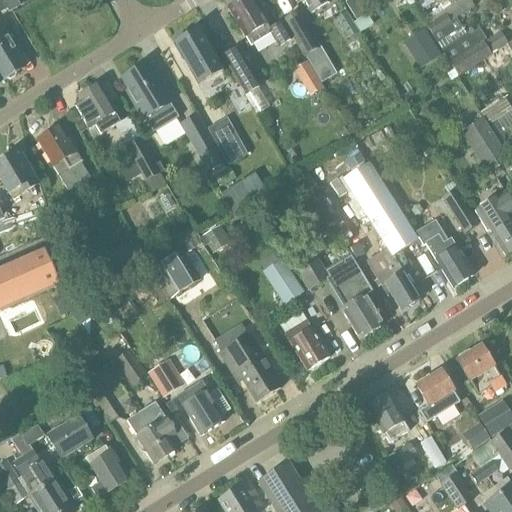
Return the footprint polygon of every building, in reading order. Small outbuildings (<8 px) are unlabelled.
[(289,42),(280,26),(268,32),(265,28),(266,27),(250,0),(246,0),(227,12),(244,40),(249,48),(270,36),(278,49),(289,42)] [(292,0),(297,6),(303,2),(311,15),(327,5),(324,0),(292,0)] [(354,0),(350,0),(345,4),(356,22),(365,16),(354,0)] [(449,64),(482,43),(484,41),(476,29),(467,35),(465,33),(464,33),(456,19),(473,10),(468,0),(444,14),(444,15),(429,25),(425,27),(434,42),(449,64)] [(277,21),(280,26),(289,42),(299,58),(301,57),(307,69),(317,63),(311,52),(315,50),(293,12),(277,21)] [(0,25),(0,76),(3,82),(6,80),(10,82),(15,79),(15,75),(24,70),(15,56),(19,54),(11,42),(6,33),(1,25),(0,25)] [(171,51),(194,90),(218,76),(196,37),(171,51)] [(429,37),(408,50),(421,71),(443,58),(429,37)] [(482,43),(449,64),(458,78),(491,57),(482,43)] [(221,56),(244,96),(260,87),(237,47),(221,56)] [(145,67),(122,81),(129,93),(126,95),(143,122),(169,106),(145,67)] [(322,88),(314,74),(301,83),(309,96),(322,88)] [(86,128),(91,125),(93,129),(94,128),(99,137),(118,125),(113,116),(114,115),(97,88),(77,100),(80,106),(74,109),(86,128)] [(478,115),(482,122),(491,136),(511,123),(511,116),(502,100),(478,115)] [(196,116),(179,126),(206,174),(224,164),(196,116)] [(507,163),(491,136),(482,122),(461,135),(487,175),(507,163)] [(56,175),(66,190),(68,193),(90,180),(81,164),(75,155),(75,154),(68,143),(65,144),(57,131),(35,144),(51,169),(55,176),(56,175)] [(248,157),(238,138),(218,149),(228,168),(248,157)] [(160,175),(140,140),(125,149),(145,184),(160,175)] [(13,157),(0,165),(0,183),(11,202),(32,190),(29,184),(33,182),(20,159),(15,162),(13,157)] [(374,180),(366,166),(346,179),(354,193),(389,250),(387,251),(390,256),(413,242),(374,180)] [(456,190),(441,200),(463,236),(478,226),(456,190)] [(502,211),(484,222),(489,232),(505,259),(511,254),(511,225),(509,220),(508,220),(502,211)] [(163,237),(172,251),(193,238),(184,223),(163,237)] [(457,251),(451,242),(444,247),(439,239),(445,236),(437,223),(417,235),(434,263),(452,290),(472,278),(456,251),(457,251)] [(203,238),(211,252),(228,241),(219,228),(203,238)] [(168,302),(194,286),(200,282),(184,256),(201,246),(198,242),(200,241),(197,237),(173,252),(146,269),(168,302)] [(129,243),(91,267),(104,289),(142,265),(129,243)] [(424,296),(410,273),(403,277),(390,256),(387,251),(366,264),(381,288),(383,287),(400,313),(408,308),(412,309),(418,306),(418,302),(417,300),(424,296)] [(312,252),(290,263),(306,291),(328,279),(312,252)] [(255,266),(283,308),(303,294),(275,253),(255,266)] [(43,254),(0,272),(0,313),(58,288),(52,276),(57,274),(53,265),(48,267),(43,254)] [(333,289),(345,308),(340,311),(358,341),(382,326),(364,298),(372,293),(359,273),(333,289)] [(51,300),(60,318),(78,309),(70,291),(51,300)] [(328,359),(310,331),(305,323),(284,337),(289,345),(306,373),(328,359)] [(214,344),(221,355),(219,356),(236,384),(241,381),(256,405),(280,390),(263,362),(264,361),(249,338),(240,343),(234,332),(214,344)] [(480,349),(456,364),(476,395),(489,387),(494,395),(505,388),(480,349)] [(129,352),(114,362),(133,390),(147,380),(129,352)] [(168,362),(155,370),(147,376),(161,398),(183,385),(168,362)] [(107,374),(93,383),(98,390),(112,381),(107,374)] [(440,374),(416,389),(428,407),(419,413),(426,425),(459,404),(453,394),(440,374)] [(206,393),(205,394),(204,394),(201,388),(191,394),(195,400),(181,408),(200,438),(223,423),(220,418),(229,412),(215,391),(208,396),(206,393)] [(99,390),(89,396),(108,425),(117,419),(99,390)] [(387,397),(366,409),(382,436),(387,445),(407,433),(402,425),(403,425),(387,397)] [(153,405),(138,415),(165,458),(174,453),(167,441),(174,437),(163,420),(153,405)] [(511,419),(504,407),(481,422),(491,439),(511,426),(511,419)] [(152,467),(165,458),(138,415),(137,415),(138,416),(126,423),(136,438),(135,439),(137,442),(136,447),(141,454),(146,455),(152,467)] [(76,420),(46,438),(60,461),(90,443),(76,420)] [(478,424),(472,428),(477,436),(466,443),(472,452),(489,440),(478,424)] [(511,469),(511,440),(506,432),(488,444),(508,473),(511,469)] [(393,455),(405,475),(420,467),(408,446),(393,455)] [(104,448),(84,461),(89,468),(89,469),(99,485),(91,491),(96,499),(105,494),(105,496),(125,484),(115,467),(118,466),(112,455),(109,456),(104,448)] [(54,483),(48,474),(41,463),(37,466),(29,454),(21,459),(53,511),(69,511),(62,499),(64,497),(55,482),(54,483)] [(53,511),(21,459),(10,466),(25,489),(22,491),(28,499),(27,500),(34,511),(53,511)] [(6,462),(0,466),(0,478),(8,491),(20,484),(6,462)] [(492,465),(473,478),(478,486),(498,473),(492,465)] [(288,466),(257,485),(273,511),(325,511),(305,481),(299,485),(288,466)] [(440,486),(455,509),(450,511),(461,511),(460,509),(471,501),(454,476),(440,486)] [(494,490),(509,511),(511,511),(511,487),(511,485),(508,481),(494,490)] [(252,511),(239,490),(219,503),(224,511),(252,511)] [(509,511),(494,490),(481,499),(487,507),(486,507),(489,511),(509,511)]
